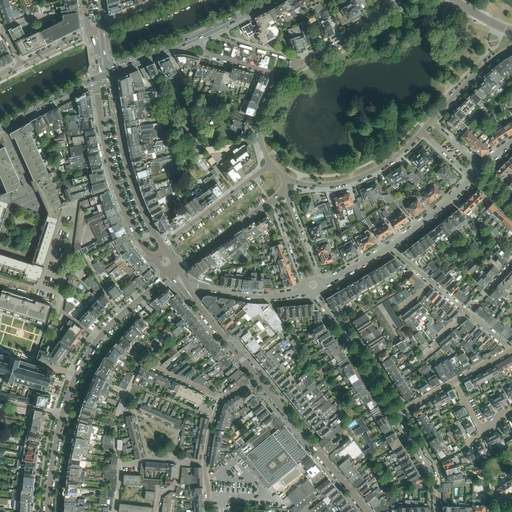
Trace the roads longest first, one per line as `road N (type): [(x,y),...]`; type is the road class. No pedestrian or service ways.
road 1 (tertiary): [(98,78),(115,187),(154,261)]
road 2 (tertiary): [(162,245),(129,177),(107,74)]
road 3 (tertiary): [(367,511),(259,380)]
road 4 (residential): [(396,414),(312,287)]
road 5 (residential): [(422,130),(352,180),(286,179)]
road 6 (residential): [(99,338),(57,310),(74,212)]
road 7 (residential): [(270,164),(162,245)]
road 8 (residential): [(297,64),(399,0)]
road 9 (residential): [(178,269),(274,197)]
